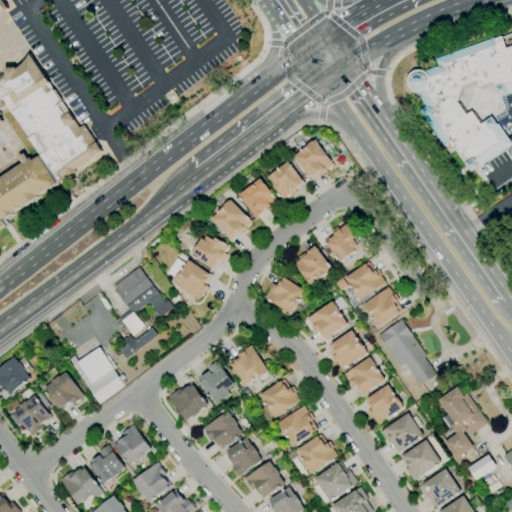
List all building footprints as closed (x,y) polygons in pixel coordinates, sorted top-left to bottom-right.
[(0,0),(3,0),(9,9),(0,14),(0,0)] [(471,171),(466,163),(454,148),(449,151),(445,146),(420,111),(426,106),(416,92),(416,93),(412,91),(409,88),(407,84),(407,79),(409,74),(414,71),(418,70),(421,70),(424,72),(427,70),(438,66),(436,59),(494,38),(495,39),(502,36),(506,48),(511,46),(511,91),(507,93),(507,92),(498,95),(494,83),(479,88),(477,82),(462,88),(457,102),(467,115),(472,111),(481,125),(492,117),(497,124),(511,143),(479,167),(478,165),(471,171)] [(58,183),(0,96),(0,79),(6,75),(5,68),(16,67),(17,69),(19,68),(22,65),(23,64),(25,62),(26,61),(28,57),(30,55),(43,74),(44,74),(50,83),(46,85),(50,91),(54,89),(62,102),(60,104),(67,114),(69,112),(75,121),(79,128),(84,125),(96,142),(102,152),(93,158),(92,157),(75,169),(76,172),(68,177),(58,183)] [(0,97),(6,107),(0,111),(2,114),(0,115),(4,121),(0,123),(0,178),(23,163),(19,157),(25,153),(29,159),(31,157),(33,160),(39,157),(58,184),(51,189),(50,188),(38,196),(39,197),(25,206),(25,205),(13,213),(13,214),(6,219),(6,218),(0,221),(0,97)] [(310,179),(293,157),(315,140),(333,164),(326,170),(327,171),(321,176),(319,173),(310,179)] [(283,199),(272,186),(274,184),(268,177),(287,161),(305,183),(295,190),(297,192),(291,197),(289,194),(283,199)] [(256,218),(238,195),(261,178),(278,200),(271,205),(272,206),(266,211),(266,210),(256,218)] [(231,239),(228,237),(228,236),(211,219),(229,201),(229,202),(231,200),(252,222),(248,227),(242,234),(239,231),(231,239)] [(340,263),(325,242),(334,235),(331,231),(337,227),(339,229),(346,224),(356,237),(353,239),(358,246),(354,249),(356,251),(340,263)] [(213,269),(191,255),(201,239),(203,240),(206,236),(213,241),(215,238),(228,246),(225,252),(227,253),(223,261),(220,259),(213,269)] [(311,286),(294,263),(307,254),(306,252),(315,246),(333,270),(311,286)] [(198,300),(173,283),(175,281),(174,280),(175,279),(166,273),(177,258),(186,264),(189,260),(212,276),(205,286),(209,288),(205,294),(203,292),(198,300)] [(361,301),(360,299),(359,299),(353,292),(354,291),(345,278),(367,262),(370,266),(369,267),(373,272),(377,269),(382,275),(380,276),(385,283),(361,301)] [(133,336),(119,318),(129,310),(117,295),(119,293),(114,286),(139,267),(158,293),(158,294),(164,303),(168,300),(174,307),(159,318),(148,303),(134,313),(145,327),(133,336)] [(290,314),(272,302),(271,303),(268,301),(268,300),(265,298),(269,290),(270,291),(274,284),(277,286),(280,281),(282,282),(284,278),(305,291),(302,296),(303,297),(302,299),(301,299),(293,313),(291,312),(290,314)] [(379,327),(373,319),(372,319),(371,318),(373,317),(371,314),(369,315),(364,307),(364,306),(363,305),(388,288),(393,295),(397,301),(395,302),(399,308),(397,310),(399,313),(379,327)] [(106,310),(96,295),(100,293),(110,308),(106,310)] [(323,340),(317,331),(315,333),(312,328),(310,329),(304,321),(340,297),(346,305),(341,309),(343,312),(345,311),(346,312),(342,315),(347,324),(341,328),(342,330),(329,339),(328,337),(323,340)] [(421,386),(405,363),(399,367),(387,350),(388,350),(378,336),(401,319),(413,335),(412,335),(427,356),(425,358),(437,374),(421,386)] [(120,362),(116,357),(122,353),(119,349),(126,345),(122,340),(125,337),(126,338),(130,336),(134,341),(152,328),(157,335),(126,359),(125,358),(120,362)] [(341,370),(336,362),(335,363),(331,358),(334,356),(328,346),(351,330),(357,338),(359,340),(358,340),(361,344),(362,344),(367,351),(365,352),(366,353),(356,361),(356,362),(349,367),(349,366),(345,369),(345,368),(341,370)] [(245,386),(229,362),(238,356),(236,353),(242,349),(243,351),(251,345),(268,371),(266,371),(267,372),(245,386)] [(99,404),(87,387),(69,360),(74,356),(78,362),(99,348),(114,369),(113,370),(118,377),(122,374),(125,378),(121,381),(125,386),(99,404)] [(361,396),(355,386),(352,388),(348,383),(349,382),(344,374),(375,352),(382,362),(379,364),(381,367),(382,366),(384,368),(379,371),(385,379),(364,394),(364,393),(361,396)] [(9,396),(1,386),(0,387),(0,368),(14,357),(18,362),(23,358),(32,370),(27,374),(31,378),(9,396)] [(216,405),(197,380),(209,370),(208,368),(217,361),(234,384),(229,388),(230,389),(227,391),(230,394),(216,405)] [(59,409),(44,389),(53,383),(52,381),(58,376),(59,377),(66,372),(85,396),(72,406),(70,403),(64,407),(63,406),(59,409)] [(275,418),(274,416),(273,417),(268,409),(269,408),(260,395),(283,379),(286,383),(285,384),(288,389),(292,386),(298,394),(296,395),(301,401),(275,418)] [(187,421),(185,419),(182,421),(178,414),(179,413),(168,397),(180,388),(182,391),(189,386),(190,387),(194,385),(208,405),(199,411),(200,413),(194,417),(193,416),(187,421)] [(378,424),(373,417),(371,418),(367,412),(370,410),(364,401),(367,399),(388,385),(392,391),(392,390),(394,393),(394,392),(395,394),(394,395),(397,399),(398,398),(403,405),(402,406),(403,408),(401,409),(402,410),(395,415),(392,418),(391,416),(378,424)] [(457,459),(445,442),(457,433),(452,426),(451,427),(450,426),(448,426),(442,418),(448,414),(438,400),(457,387),(463,395),(467,393),(488,423),(470,436),(469,435),(467,437),(473,447),(457,459)] [(32,437),(14,412),(20,407),(19,406),(26,401),(27,402),(36,396),(50,415),(47,418),(49,420),(42,425),(44,428),(32,437)] [(9,413),(5,407),(15,399),(19,405),(9,413)] [(294,446),(285,433),(284,433),(279,425),(278,423),(304,406),(309,413),(310,412),(314,419),(309,422),(313,427),(312,428),(315,432),(294,446)] [(220,450),(213,439),(210,441),(202,429),(228,412),(233,419),(234,418),(239,425),(238,426),(243,435),(220,450)] [(398,453),(391,442),(388,444),(381,432),(389,426),(387,423),(390,422),(392,425),(408,413),(424,436),(422,437),(422,438),(420,440),(419,439),(402,450),(398,453)] [(130,466),(115,446),(118,444),(116,442),(123,437),(121,434),(133,425),(151,449),(145,454),(146,455),(139,460),(138,459),(130,466)] [(312,473),(311,471),(310,472),(305,464),(306,463),(297,450),(320,434),(326,444),(329,442),(333,447),(332,448),(337,456),(312,473)] [(238,477),(232,467),(233,466),(225,452),(246,438),(251,446),(253,445),(259,454),(258,455),(262,461),(238,477)] [(280,448),(277,443),(282,440),(285,445),(280,448)] [(414,481),(405,469),(407,467),(401,457),(401,456),(402,455),(403,456),(426,440),(441,463),(439,465),(436,467),(436,466),(414,481)] [(104,485),(90,467),(93,465),(91,462),(101,455),(99,452),(108,445),(113,452),(113,451),(125,466),(119,471),(120,472),(104,485)] [(285,454),(283,450),(284,449),(282,448),(286,445),(290,450),(285,454)] [(511,447),(502,452),(511,471),(511,447)] [(292,460),(288,455),(293,452),(296,457),(292,460)] [(476,480),(468,468),(489,455),(497,466),(476,480)] [(149,502),(143,494),(142,495),(137,488),(138,488),(133,481),(157,462),(166,474),(164,476),(171,485),(149,502)] [(262,499),(255,489),(252,491),(244,478),(270,462),(274,468),(275,467),(280,474),(279,475),(285,484),(262,499)] [(325,504),(314,487),(318,484),(315,479),(338,463),(342,469),(343,468),(346,473),(349,470),(358,483),(330,502),(330,501),(325,504)] [(78,505),(59,479),(71,471),(74,474),(80,469),(82,471),(86,467),(101,488),(92,494),(92,495),(86,500),(85,499),(78,505)] [(435,509),(428,498),(426,499),(418,488),(422,485),(422,484),(446,469),(460,490),(459,491),(460,493),(457,495),(439,506),(435,509)] [(302,511),(275,511),(268,501),(289,487),(295,495),(296,494),(302,503),(301,503),(305,510),(302,511)] [(329,511),(328,510),(360,487),(368,499),(364,502),(370,511),(329,511)] [(190,511),(161,511),(156,505),(173,491),(176,494),(178,492),(185,500),(184,500),(185,502),(188,499),(196,507),(190,511)] [(0,511),(0,495),(3,498),(4,497),(9,504),(13,502),(20,511),(0,511)] [(91,511),(114,496),(120,503),(121,503),(125,508),(124,509),(126,511),(91,511)] [(438,511),(440,511),(464,496),(468,502),(476,497),(481,505),(473,510),(474,511),(438,511)]
